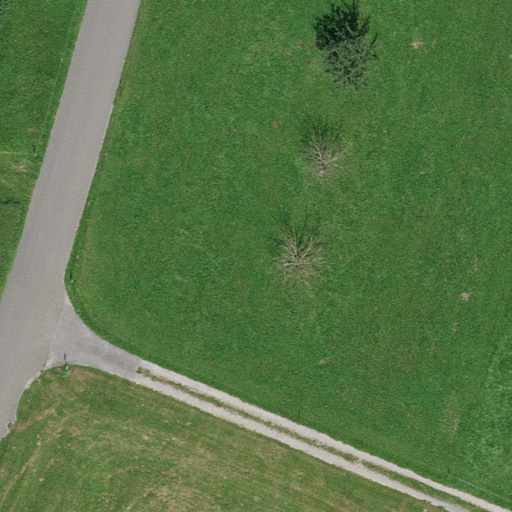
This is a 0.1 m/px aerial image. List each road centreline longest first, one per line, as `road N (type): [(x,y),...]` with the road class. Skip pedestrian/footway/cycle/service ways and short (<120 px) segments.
road 1 (track): [(474,511),(30,335)]
road 2 (unclassified): [(0,393),(30,335),(116,0)]
